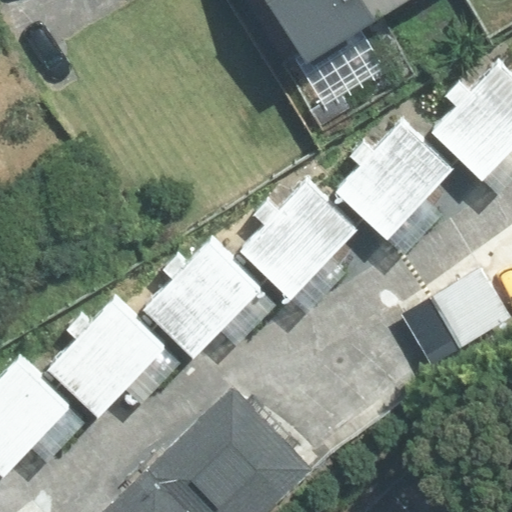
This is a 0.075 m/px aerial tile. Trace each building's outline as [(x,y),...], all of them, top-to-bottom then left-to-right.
[(289,0),(323,52),(405,0),(289,0)] [(511,53),(509,50),(476,80),(468,71),(451,87),(460,96),(440,114),(490,167),(511,146),(511,53)] [(414,108),(382,138),(373,129),(357,144),(365,154),(345,172),(396,227),(465,162),(414,108)] [(318,170),(285,200),(277,190),(260,206),(269,215),(249,233),(299,287),(368,223),(318,170)] [(218,228),(193,253),(184,244),(167,260),(177,269),(150,296),(201,346),(269,278),(218,228)] [(511,241),(506,233),(445,279),(485,332),(511,311),(511,241)] [(123,287),(97,314),(87,305),(71,321),(80,330),(56,355),(107,405),(173,336),(123,287)] [(28,347),(1,374),(0,372),(0,452),(13,464),(79,396),(28,347)] [(234,365),(77,511),(257,511),(319,454),(234,365)]
